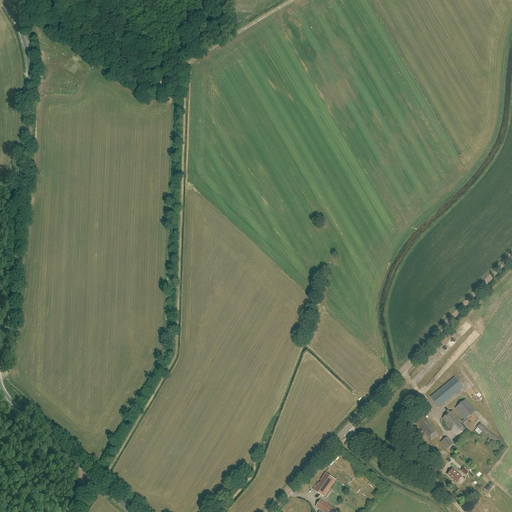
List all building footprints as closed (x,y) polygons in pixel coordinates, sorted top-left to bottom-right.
[(52,85),(63,81),(68,79),(67,75),(65,70),(52,75),(49,76),(49,77),(52,85)] [(465,333),(470,328),(466,324),(462,329),(465,333)] [(463,387),(455,377),(431,397),(439,407),(463,387)] [(474,399),(478,396),(472,389),(469,392),(474,399)] [(475,411),(466,399),(456,408),(464,418),(461,421),(453,410),(442,418),(452,430),(458,437),(468,429),(463,423),(469,419),(467,418),(475,411)] [(438,435),(422,411),(415,416),(431,440),(438,435)] [(453,444),(447,437),(440,442),(446,450),(453,444)] [(462,476),(453,468),(448,474),(457,482),(462,476)] [(319,482),(314,489),(323,496),(336,480),(326,473),(321,480),(322,480),(320,483),(319,482)] [(336,511),(337,511),(321,499),(316,507),(323,511),(336,511)]
